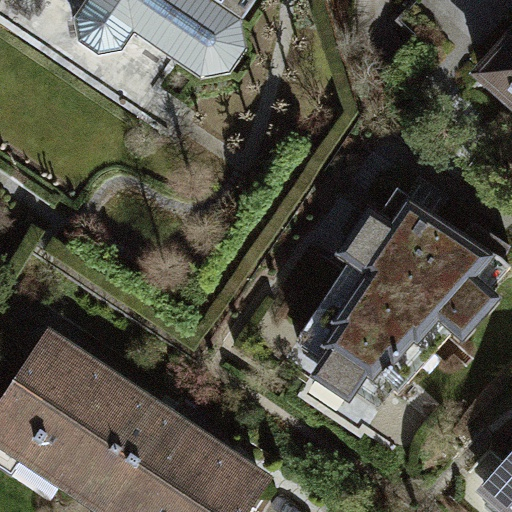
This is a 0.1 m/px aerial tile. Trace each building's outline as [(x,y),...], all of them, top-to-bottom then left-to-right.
[(87,0),(76,16),(80,40),(101,52),(122,48),(133,31),(199,76),(228,73),(244,48),(241,21),(255,0),(87,0)] [(511,36),(480,71),(511,100),(511,36)] [(461,233),(397,189),(380,214),(369,208),(333,257),(345,265),(295,339),(358,380),(352,391),(381,411),(450,334),(462,343),(502,299),(492,288),(511,266),(501,258),(509,247),(471,221),(461,233)] [(243,511),(261,488),(46,341),(0,405),(0,436),(112,511),(243,511)] [(511,461),(488,488),(511,509),(511,461)]
